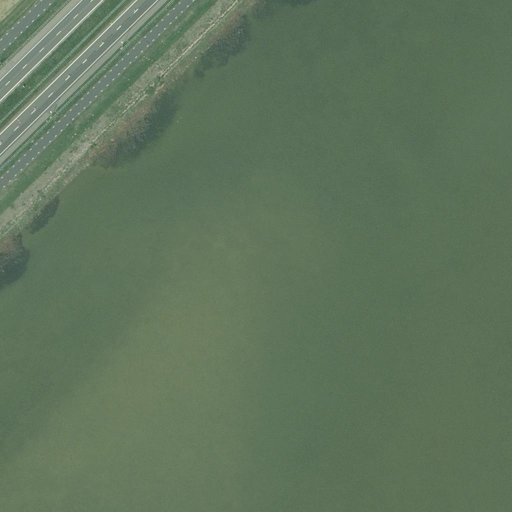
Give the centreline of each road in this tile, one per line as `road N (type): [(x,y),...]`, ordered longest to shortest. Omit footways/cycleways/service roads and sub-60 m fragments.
road 1 (unclassified): [(0,184),(187,0)]
road 2 (motorway): [(0,146),(148,0)]
road 3 (motorway): [(92,0),(0,90)]
